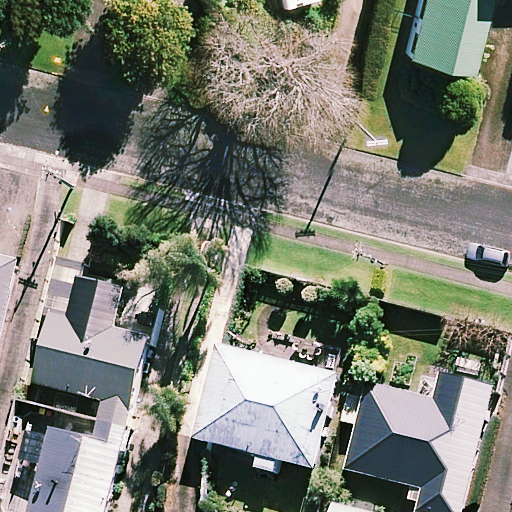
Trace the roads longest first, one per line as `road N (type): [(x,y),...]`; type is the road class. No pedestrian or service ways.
road 1 (residential): [(511,234),(74,124)]
road 2 (residential): [(74,124),(105,0)]
